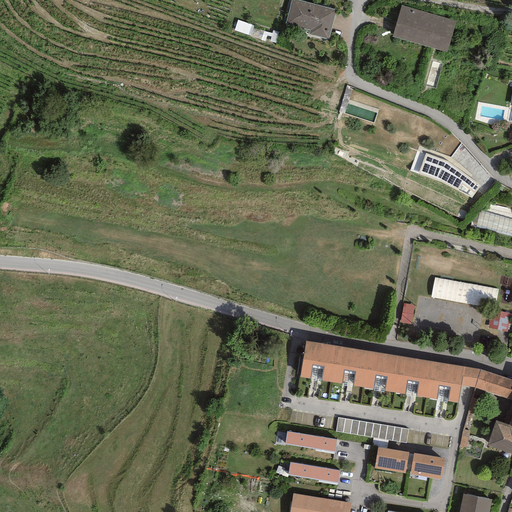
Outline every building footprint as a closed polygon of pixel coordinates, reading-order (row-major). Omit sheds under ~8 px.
[(308,35),(328,40),(336,11),(295,0),(291,0),(285,24),(309,31),(308,35)] [(401,6),(392,37),(446,52),(455,22),(401,6)] [(234,29),(247,33),(249,25),(237,21),(234,29)] [(455,190),(471,198),(481,186),(469,178),(447,161),(425,153),(418,174),(441,182),(455,190)] [(433,276),(430,296),(484,304),(484,300),(494,302),(496,286),(433,276)] [(410,324),(414,306),(404,304),(400,322),(410,324)] [(511,314),(491,310),(488,328),(507,331),(508,324),(511,325),(511,314)] [(312,365),(317,366),(321,344),(305,341),(299,377),(309,379),(312,365)] [(322,381),(331,382),(336,346),(321,344),(317,366),(324,367),(322,381)] [(344,370),(349,371),(352,349),(336,346),(331,382),(341,384),(344,370)] [(353,386),(363,388),(368,351),(352,349),(349,371),(355,372),(353,386)] [(375,375),(381,376),(384,354),(368,351),(363,388),(373,389),(375,375)] [(384,391),(394,393),(400,356),(384,354),(381,376),(386,377),(384,391)] [(407,380),(412,381),(416,358),(400,356),(394,393),(405,394),(407,380)] [(416,396),(426,398),(432,361),(416,358),(412,381),(418,382),(416,396)] [(432,361),(426,398),(436,399),(438,385),(443,386),(447,363),(432,361)] [(460,385),(463,366),(447,363),(443,386),(450,387),(448,401),(457,402),(460,385)] [(476,368),(463,366),(460,385),(472,387),(475,388),(480,369),(476,368)] [(511,379),(480,369),(475,388),(511,401),(511,379)] [(407,429),(337,418),(335,431),(405,443),(407,429)] [(511,422),(511,426),(495,420),(487,445),(511,454),(511,422)] [(334,452),(336,440),(287,432),(285,444),(334,452)] [(408,452),(377,447),(374,469),(405,474),(408,452)] [(444,458),(414,453),(410,475),(441,480),(444,458)] [(339,471),(290,463),(288,475),(337,483),(339,471)] [(349,511),(351,503),(293,494),(289,511),(349,511)] [(462,494),(459,511),(488,511),(491,500),(462,494)]
